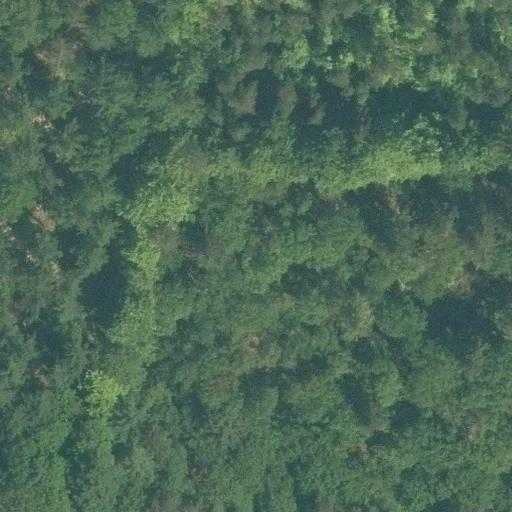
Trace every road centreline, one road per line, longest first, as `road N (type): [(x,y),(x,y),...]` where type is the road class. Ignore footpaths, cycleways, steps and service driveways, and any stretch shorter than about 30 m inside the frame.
road 1 (track): [(169,0),(74,511)]
road 2 (track): [(64,511),(0,410)]
